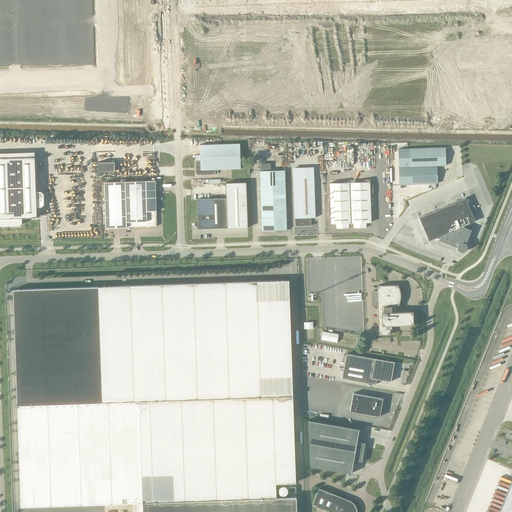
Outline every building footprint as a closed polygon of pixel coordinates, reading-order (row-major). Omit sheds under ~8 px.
[(94,0),(0,0),(0,71),(82,68),(81,53),(96,53),(94,0)] [(204,32),(204,37),(205,37),(205,54),(227,53),(227,51),(238,50),(237,31),(226,31),(226,15),(204,16),(204,32)] [(308,16),(283,17),(284,45),(309,44),(308,16)] [(310,104),(310,119),(320,119),(320,104),(310,104)] [(199,175),(216,174),(216,169),(241,169),(240,144),(200,145),(200,160),(195,160),(196,171),(196,172),(196,173),(197,174),(198,174),(199,175)] [(445,147),(398,149),(399,185),(437,183),(437,166),(446,166),(445,147)] [(0,226),(19,225),(22,223),(22,218),(37,217),(36,207),(41,206),(44,204),(43,194),(41,191),(36,191),(35,157),(0,158),(0,226)] [(285,170),(260,171),(262,231),(287,230),(285,170)] [(295,218),(295,226),(311,226),(310,218),(315,218),(314,175),(293,175),(294,218),(295,218)] [(208,184),(213,184),(213,192),(218,192),(218,191),(224,191),(224,180),(208,180),(208,184)] [(156,211),(155,181),(105,182),(106,228),(126,227),(156,226),(156,211)] [(98,191),(98,182),(75,182),(75,192),(98,191)] [(211,229),(227,228),(247,228),(246,182),(225,183),(226,198),(196,199),(197,225),(197,227),(198,227),(200,228),(200,229),(206,229),(208,229),(211,229)] [(370,182),(330,183),(331,223),(336,223),(336,228),(349,228),(349,226),(353,226),(353,228),(366,227),(366,222),(371,222),(370,182)] [(419,218),(429,241),(438,237),(439,238),(438,240),(456,247),(457,247),(457,248),(458,249),(458,250),(459,251),(460,252),(462,252),(463,252),(464,252),(465,251),(466,250),(467,249),(467,248),(467,247),(467,246),(466,244),(465,244),(466,243),(471,230),(464,227),(464,226),(475,221),(465,198),(419,218)] [(47,211),(47,221),(58,221),(57,216),(54,216),(54,211),(47,211)] [(296,511),(296,497),(276,498),(275,483),(295,483),(289,280),(98,287),(13,290),(21,507),(128,503),(142,503),(142,511),(296,511)] [(391,305),(398,305),(399,304),(399,303),(400,302),(400,300),(400,299),(400,298),(401,296),(401,295),(400,294),(400,292),(400,291),(400,290),(399,289),(399,288),(399,287),(398,286),(397,285),(377,286),(377,291),(372,291),(373,306),(378,306),(379,335),(390,334),(390,329),(392,329),(392,325),(413,325),(413,311),(391,312),(392,312),(392,311),(395,311),(394,307),(391,307),(391,306),(391,305)] [(323,331),(321,339),(337,342),(338,334),(323,331)] [(346,354),(342,378),(376,384),(376,379),(391,381),(394,362),(375,358),(375,359),(346,354)] [(383,398),(353,393),(350,411),(380,416),(383,398)] [(365,445),(365,443),(358,442),(357,442),(359,429),(307,420),(310,466),(351,473),(353,461),(362,463),(362,460),(364,456),(363,455),(364,450),(366,446),(365,445)] [(446,506),(449,507),(457,487),(453,483),(452,480),(449,479),(453,478),(454,475),(446,478),(444,480),(443,479),(441,481),(436,483),(435,486),(433,485),(432,488),(435,487),(434,489),(436,490),(438,486),(439,485),(437,492),(435,496),(433,498),(434,499),(438,501),(435,502),(437,502),(436,504),(444,507),(446,506)] [(511,511),(511,481),(499,511),(511,511)] [(285,486),(283,486),(281,487),(280,488),(279,489),(279,491),(279,493),(280,494),(281,495),(283,496),(285,495),(286,494),(287,493),(288,492),(288,490),(287,488),(286,487),(285,486)] [(329,493),(319,489),(319,488),(312,505),(322,509),(329,493)] [(339,510),(344,498),(329,493),(322,509),(329,511),(333,511),(335,508),(339,510)] [(349,500),(346,499),(344,498),(339,510),(343,511),(356,511),(356,509),(355,507),(354,505),(353,503),(351,501),(349,500)]
